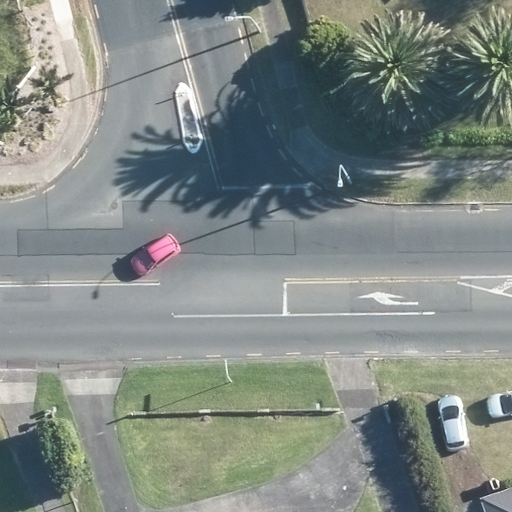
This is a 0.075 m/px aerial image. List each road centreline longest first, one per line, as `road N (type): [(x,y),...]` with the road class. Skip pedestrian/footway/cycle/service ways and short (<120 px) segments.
road 1 (residential): [(224,281),(219,190),(169,0)]
road 2 (secondary): [(511,286),(454,278),(224,281)]
road 3 (secondary): [(224,281),(0,286)]
